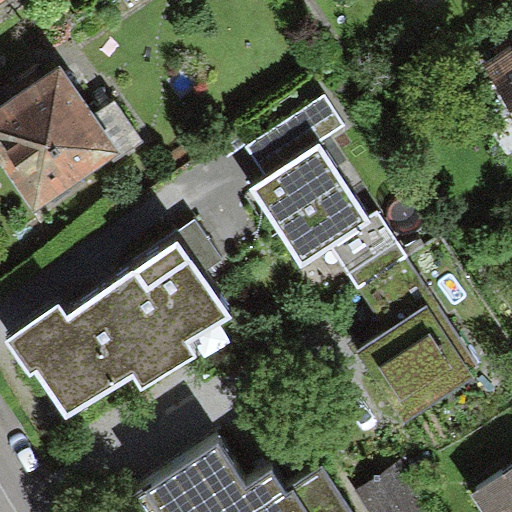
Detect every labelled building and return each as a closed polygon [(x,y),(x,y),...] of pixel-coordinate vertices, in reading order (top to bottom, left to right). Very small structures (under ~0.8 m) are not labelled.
[(511,39),(483,55),(511,108),(511,39)] [(47,73),(0,104),(0,158),(41,220),(114,172),(47,73)] [(308,87),(227,136),(327,300),(408,252),(308,87)] [(52,308),(4,339),(58,421),(124,377),(136,395),(189,360),(181,348),(222,321),(176,251),(63,325),(52,308)] [(418,319),(355,361),(403,434),(467,392),(418,319)] [(346,511),(306,448),(267,472),(261,463),(235,479),(209,437),(128,488),(143,511),(346,511)] [(511,511),(511,461),(465,491),(478,511),(511,511)]
